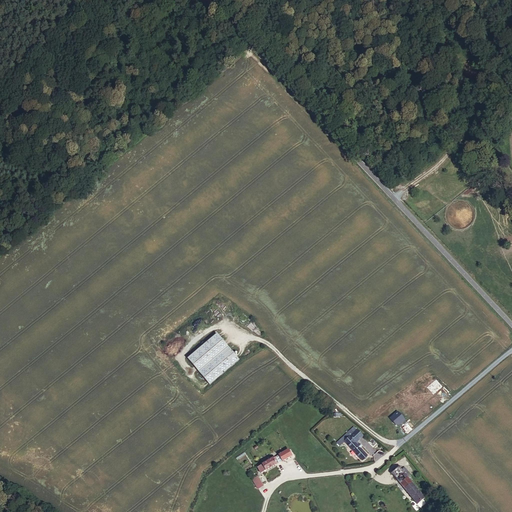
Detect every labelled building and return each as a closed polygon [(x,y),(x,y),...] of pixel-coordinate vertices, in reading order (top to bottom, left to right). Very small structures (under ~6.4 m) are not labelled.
[(184,365),(205,392),(234,368),(213,342),(184,365)] [(350,461),(356,455),(347,445),(340,450),(350,461)] [(364,463),(356,455),(350,461),(358,469),(364,463)] [(289,464),(285,458),(273,465),(276,471),(289,464)] [(257,482),(273,473),(271,468),(272,468),(271,466),(254,475),(257,482)] [(387,477),(403,498),(410,507),(414,511),(419,511),(424,509),(395,471),(387,477)] [(260,494),(254,485),(250,488),(256,496),(260,494)] [(404,511),(410,507),(403,498),(397,504),(402,511),(404,511)]
